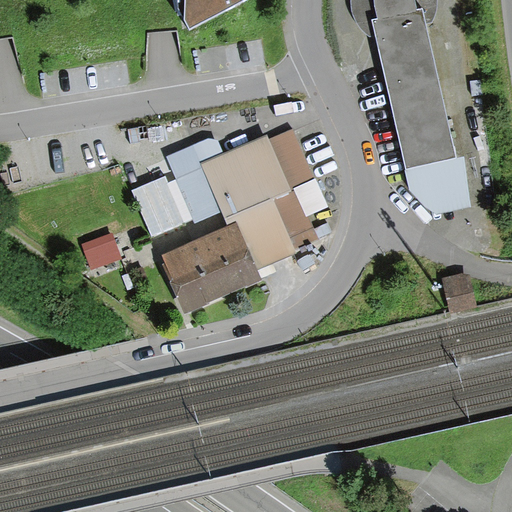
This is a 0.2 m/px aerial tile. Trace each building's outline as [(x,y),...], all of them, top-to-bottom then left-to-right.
[(174,0),(175,22),(185,35),(254,0),(174,0)] [(424,11),(427,26),(432,24),(437,12),(437,0),(351,0),(351,2),(354,20),(363,32),(371,39),(377,38),(373,22),(378,22),(374,7),(375,0),(415,0),(417,12),(424,11)] [(378,22),(373,22),(377,38),(406,173),(457,161),(427,26),(424,11),(417,12),(415,0),(375,0),(374,7),(378,22)] [(162,267),(185,319),(262,285),(261,281),(257,272),(273,265),(296,255),(294,251),(289,239),(313,229),(309,218),(296,188),(315,180),(293,130),(269,141),(268,137),(224,156),(218,142),(208,141),(167,159),(197,225),(223,213),(230,228),(162,258),(165,266),(162,267)] [(457,161),(406,173),(410,193),(437,217),(472,209),(465,159),(457,161)] [(171,176),(136,189),(155,240),(190,227),(171,176)] [(328,209),(315,180),(296,188),(309,218),(328,209)] [(91,273),(128,261),(116,223),(79,235),(91,273)] [(319,240),(313,229),(289,239),(294,251),(319,240)] [(273,265),(257,272),(261,281),(277,273),(273,265)] [(469,273),(442,278),(448,309),(475,303),(469,273)]
